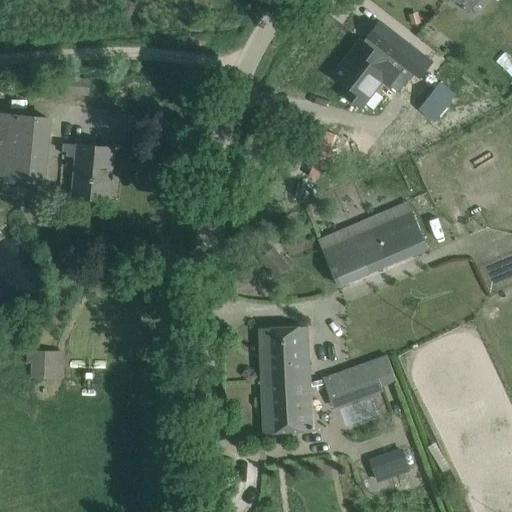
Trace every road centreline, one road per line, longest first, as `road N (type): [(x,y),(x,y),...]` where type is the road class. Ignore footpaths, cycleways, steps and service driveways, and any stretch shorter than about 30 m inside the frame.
road 1 (unclassified): [(209,511),(206,203),(241,75)]
road 2 (unclassified): [(0,61),(148,54),(213,62),(241,75)]
